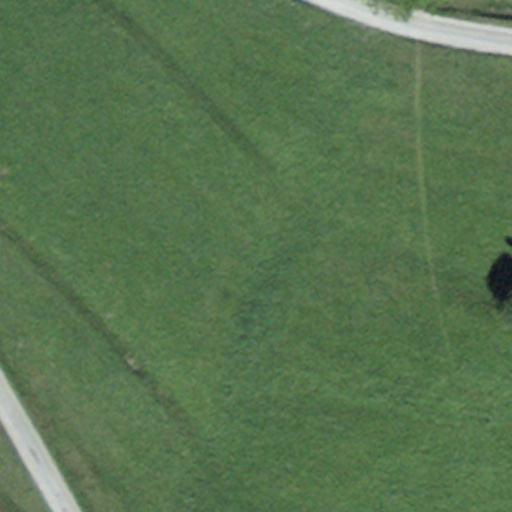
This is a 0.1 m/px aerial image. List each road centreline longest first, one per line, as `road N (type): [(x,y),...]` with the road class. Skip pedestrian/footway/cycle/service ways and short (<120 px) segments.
road 1 (track): [(344,0),(511,46)]
road 2 (track): [(72,511),(0,391)]
